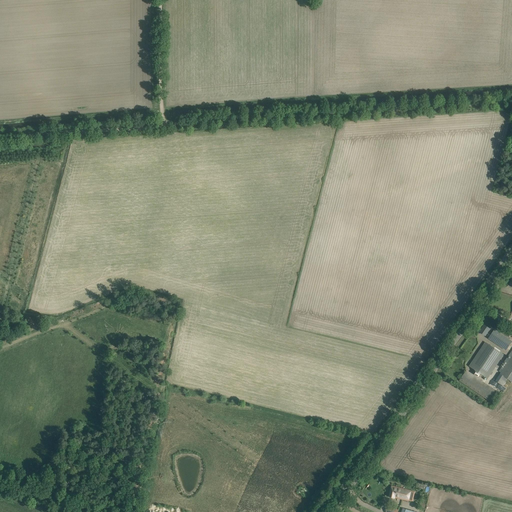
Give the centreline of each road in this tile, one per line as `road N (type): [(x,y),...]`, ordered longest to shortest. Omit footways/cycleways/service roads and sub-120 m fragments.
road 1 (tertiary): [(511,259),(333,511)]
road 2 (track): [(0,134),(161,124)]
road 3 (track): [(161,124),(161,0)]
